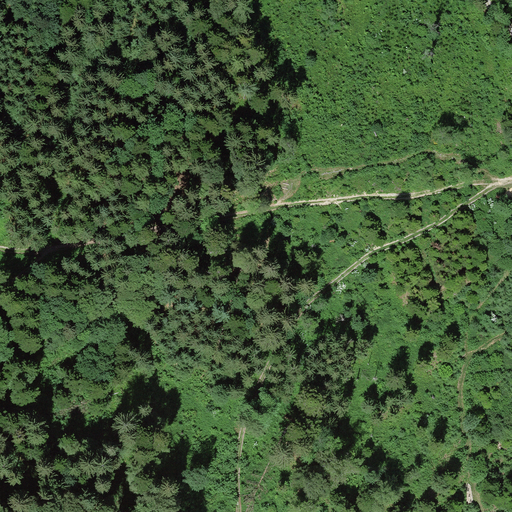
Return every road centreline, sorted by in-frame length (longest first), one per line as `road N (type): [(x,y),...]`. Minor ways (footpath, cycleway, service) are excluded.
road 1 (track): [(498,183),(208,212),(47,249),(0,244)]
road 2 (track): [(498,183),(439,222),(376,249),(302,308),(245,413),(239,511)]
